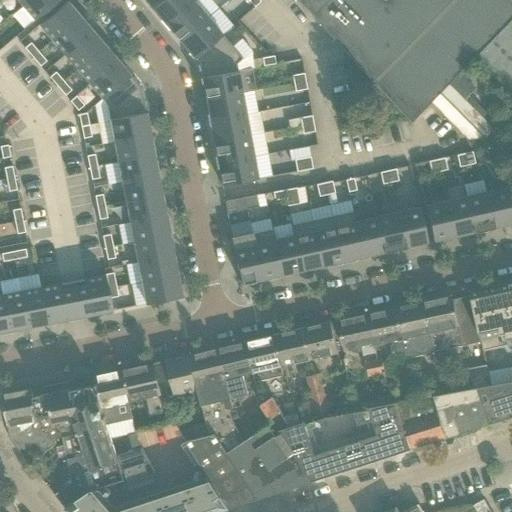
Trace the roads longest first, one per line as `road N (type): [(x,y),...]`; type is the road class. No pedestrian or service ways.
road 1 (residential): [(215,322),(174,80),(105,0)]
road 2 (residential): [(215,322),(511,255)]
road 3 (residential): [(0,362),(215,322)]
road 4 (residential): [(511,445),(338,500)]
